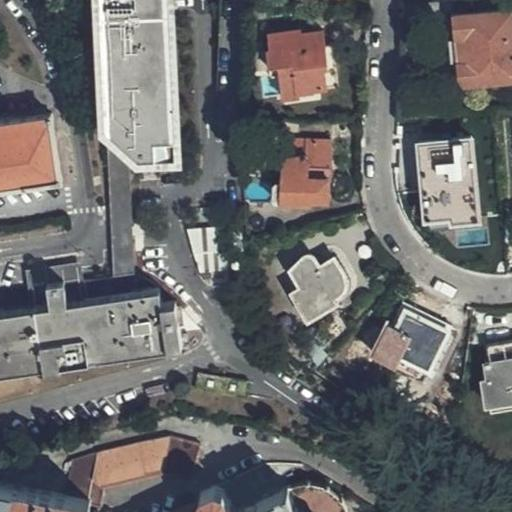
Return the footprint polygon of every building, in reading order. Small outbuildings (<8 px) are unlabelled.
[(159,285),(131,290),(130,150),(140,161),(176,159),(172,0),(91,0),(96,133),(109,144),(114,275),(82,280),(83,284),(62,287),(61,283),(44,285),(47,307),(36,308),(0,313),(0,372),(38,367),(39,372),(57,369),(56,363),(181,344),(174,301),(162,302),(159,285)] [(511,77),(511,21),(511,11),(451,16),(456,82),(511,77)] [(328,66),(327,41),(322,41),(321,27),(290,28),(290,38),(284,39),(286,65),(287,83),(287,87),(309,85),(326,84),(325,67),(328,66)] [(334,41),(327,41),(328,66),(325,67),(326,84),(337,82),(334,41)] [(0,184),(55,176),(44,112),(0,119),(0,184)] [(480,218),(470,135),(416,141),(425,213),(450,210),(451,221),(480,218)] [(328,202),(332,139),(283,136),(280,180),(275,180),(272,183),(271,198),(273,201),(311,204),(311,201),(328,202)] [(200,267),(241,267),(240,221),(188,223),(200,267)] [(346,278),(334,256),(318,264),(314,257),(309,257),(290,268),(299,285),(292,289),(307,317),(309,317),(337,301),(334,296),(343,291),(347,287),(347,284),(346,278)] [(30,265),(36,308),(47,307),(44,285),(61,283),(62,287),(83,284),(82,280),(79,257),(30,265)] [(425,372),(450,323),(404,298),(392,321),(386,320),(374,347),(407,363),(425,372)] [(311,327),(294,336),(315,366),(325,355),(328,352),(311,327)] [(511,339),(489,343),(491,357),(486,358),(488,376),(484,378),(487,402),(511,398),(511,397),(511,339)] [(251,383),(201,372),(197,387),(247,399),(251,383)] [(348,511),(347,507),(342,498),(335,491),(326,484),(318,480),(311,479),(296,480),(286,484),(283,482),(228,506),(221,492),(209,486),(200,491),(195,500),(198,507),(186,511),(86,511),(88,502),(98,502),(101,483),(156,469),(190,478),(200,444),(167,434),(71,458),(66,491),(0,482),(0,511),(348,511)]
